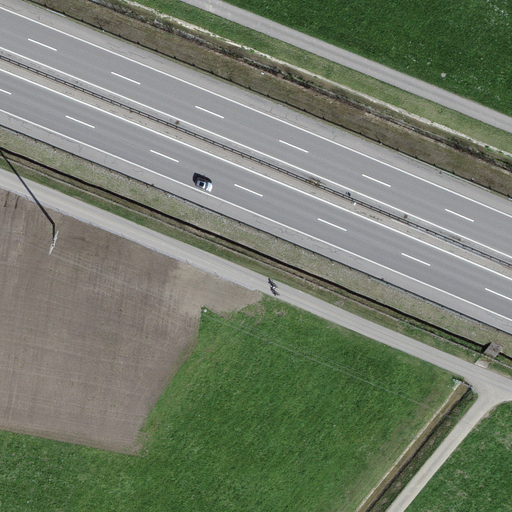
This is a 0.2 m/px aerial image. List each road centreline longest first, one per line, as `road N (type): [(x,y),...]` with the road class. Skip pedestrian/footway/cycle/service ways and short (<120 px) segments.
road 1 (track): [(511,388),(0,178)]
road 2 (motorway): [(0,91),(511,301)]
road 3 (motorway): [(511,237),(0,27)]
road 4 (track): [(199,0),(511,116)]
road 5 (track): [(396,511),(501,383)]
